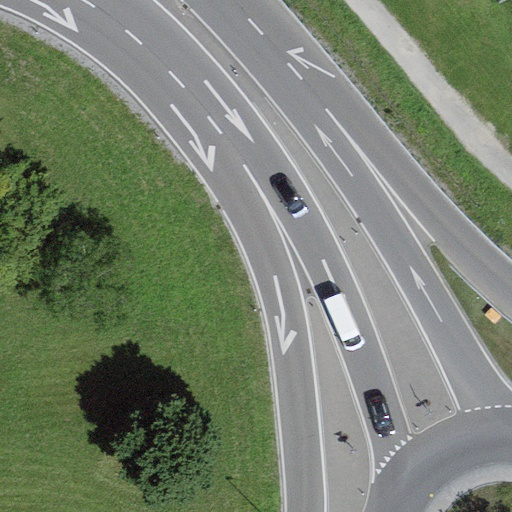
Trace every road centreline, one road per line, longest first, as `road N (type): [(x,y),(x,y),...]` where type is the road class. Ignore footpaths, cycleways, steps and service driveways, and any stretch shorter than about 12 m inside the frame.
road 1 (motorway): [(243,163),(303,221),(324,260),(380,406),(400,494)]
road 2 (motorway): [(511,422),(483,390),(381,221),(323,105)]
road 3 (motorway): [(243,163),(285,311),(305,511)]
road 4 (motorway): [(511,288),(323,105)]
road 5 (motorway): [(82,0),(174,76),(243,163)]
road 6 (track): [(357,0),(511,170)]
road 7 (motorway): [(323,105),(230,0)]
road 8 (secondary): [(511,433),(447,447),(400,494)]
